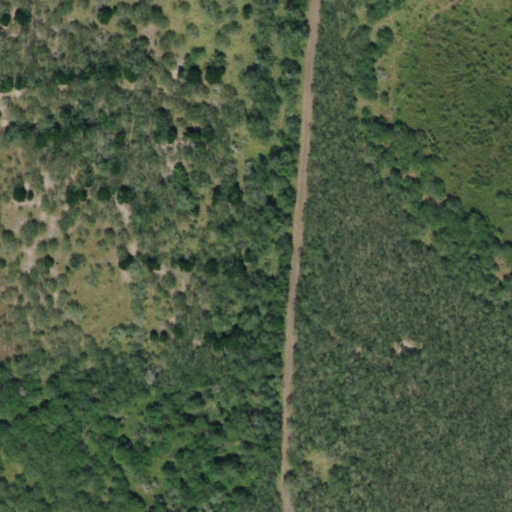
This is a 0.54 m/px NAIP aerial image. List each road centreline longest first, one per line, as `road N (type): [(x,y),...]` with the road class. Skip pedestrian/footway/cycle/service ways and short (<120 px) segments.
road 1 (residential): [(263,511),(297,0)]
road 2 (residential): [(267,458),(0,468)]
